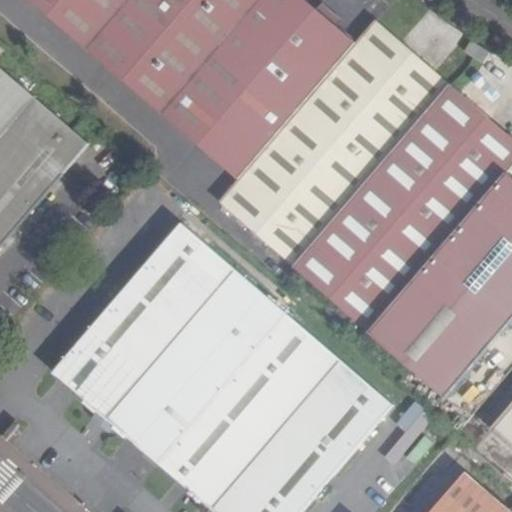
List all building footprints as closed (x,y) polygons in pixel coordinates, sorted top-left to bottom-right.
[(357,44),(306,0),(30,0),(222,165),(203,187),(449,399),(511,324),(511,175),(510,174),(511,171),(511,137),(377,21),(357,44)] [(0,250),(90,144),(39,100),(0,66),(0,250)] [(304,511),(396,406),(184,224),(55,374),(216,511),(304,511)] [(511,408),(493,430),(500,437),(511,447),(511,408)] [(511,511),(467,473),(433,511),(511,511)]
